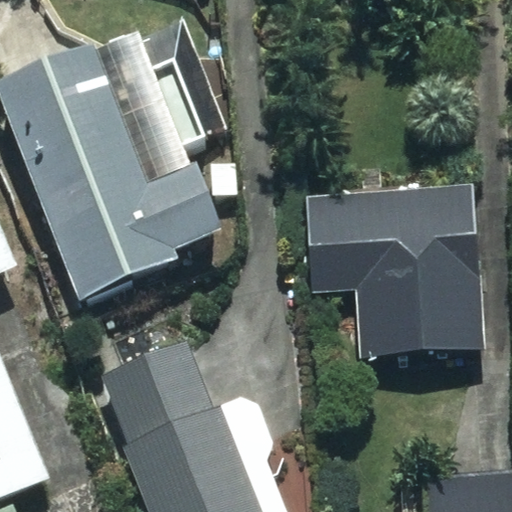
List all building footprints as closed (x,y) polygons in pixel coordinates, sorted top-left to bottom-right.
[(208,181),(156,201),(102,65),(7,102),(90,310),(184,272),(179,261),(232,240),(208,181)] [(370,367),(495,359),(485,198),(316,208),(322,306),(366,303),(370,367)] [(0,511),(58,487),(0,345),(0,287),(28,276),(0,208),(0,511)] [(261,511),(198,352),(110,387),(159,511),(261,511)] [(511,511),(511,493),(441,493),(440,511),(511,511)]
